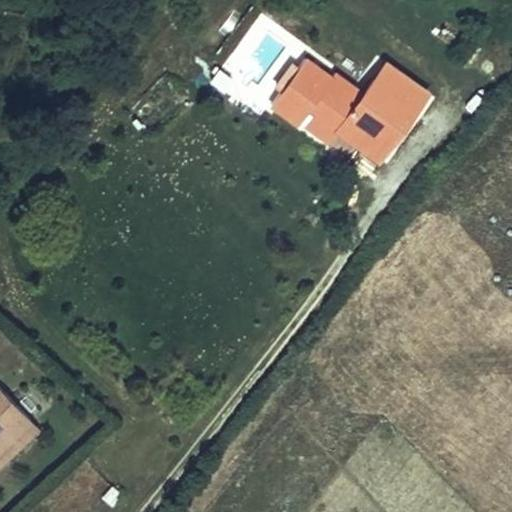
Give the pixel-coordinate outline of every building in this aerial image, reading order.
[(292,62),(276,83),(281,87),(270,102),(297,122),(299,120),(328,142),(337,129),(378,160),(415,109),(374,78),(363,93),(334,71),(331,75),(323,70),(312,61),(305,56),(297,66),(292,62)] [(315,56),(312,61),(323,70),(326,64),(315,56)] [(386,62),(374,78),(415,109),(428,93),(386,62)] [(208,87),(233,91),(236,74),(211,69),(208,87)] [(0,445),(29,418),(0,387),(0,445)] [(0,461),(38,426),(29,418),(0,445),(0,461)]
